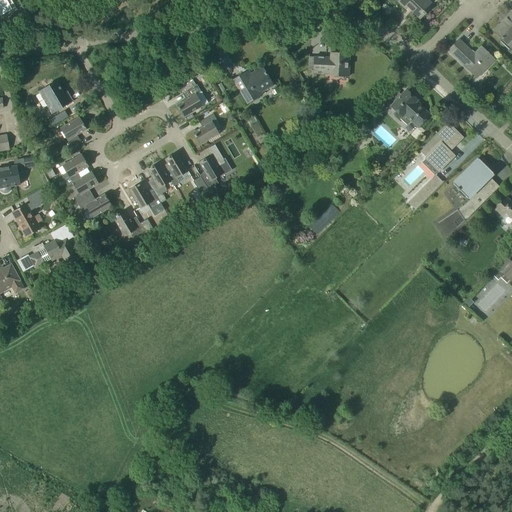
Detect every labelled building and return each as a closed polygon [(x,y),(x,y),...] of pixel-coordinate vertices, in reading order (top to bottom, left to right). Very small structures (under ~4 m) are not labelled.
[(0,0),(0,7),(2,11),(9,7),(4,0),(0,0)] [(398,0),(397,1),(405,9),(407,7),(420,20),(426,14),(424,12),(429,6),(423,0),(398,0)] [(500,42),(507,48),(511,52),(511,50),(511,39),(511,40),(511,39),(511,12),(493,31),(500,38),(498,40),(500,41),(499,42),(500,42)] [(495,59),(488,53),(481,47),(473,55),(466,48),(467,47),(459,39),(448,51),(477,78),(483,71),(495,59)] [(329,76),(348,77),(349,77),(350,54),(330,53),(330,60),(326,59),(326,51),(326,50),(325,57),(309,57),(310,49),(309,49),(308,69),(313,69),(313,73),(329,74),(329,76)] [(262,68),(250,75),(248,71),(233,80),(247,103),(261,95),(259,91),(271,83),(262,68)] [(52,114),(73,102),(66,91),(63,93),(56,81),(39,91),(52,114)] [(177,105),(184,117),(202,107),(195,95),(201,92),(197,84),(184,92),(188,99),(177,105)] [(406,90),(391,106),(391,107),(401,117),(400,118),(407,125),(411,122),(417,127),(410,135),(416,140),(425,131),(420,126),(430,115),(418,104),(417,105),(415,103),(417,100),(406,90)] [(193,133),(200,145),(218,134),(212,122),(215,121),(211,115),(201,121),(204,126),(193,133)] [(86,130),(79,118),(61,128),(65,135),(59,139),(66,150),(78,142),(75,136),(86,130)] [(462,137),(449,124),(421,152),(427,157),(426,159),(439,171),(438,172),(439,173),(453,158),(454,157),(448,151),(462,137)] [(0,136),(0,153),(10,152),(7,135),(0,136)] [(211,156),(199,163),(206,174),(200,177),(208,190),(209,189),(218,184),(215,178),(222,174),(218,168),(226,164),(215,145),(207,149),(211,156)] [(163,169),(171,181),(174,186),(179,183),(176,178),(188,171),(177,153),(180,152),(180,151),(167,158),(165,160),(168,166),(163,169)] [(22,158),(23,165),(24,169),(40,166),(38,155),(22,158)] [(77,173),(87,168),(88,167),(81,155),(63,165),(67,173),(61,176),(67,186),(73,183),(80,178),(77,173)] [(460,208),(467,218),(499,186),(489,176),(493,173),(489,170),(491,168),(483,158),(480,160),(479,159),(475,162),(474,161),(469,166),(472,169),(464,176),(463,175),(453,184),(457,188),(456,189),(458,191),(459,190),(467,198),(476,189),(477,190),(472,197),(466,203),(460,208)] [(151,189),(153,191),(160,204),(166,200),(162,194),(167,191),(163,186),(171,181),(163,169),(160,163),(150,168),(150,169),(148,170),(154,181),(149,184),(151,189)] [(20,185),(16,166),(0,168),(0,190),(0,191),(3,193),(6,193),(8,192),(10,189),(10,187),(20,185)] [(91,172),(80,178),(73,183),(79,194),(74,198),(77,203),(90,196),(87,190),(98,184),(91,172)] [(408,203),(415,210),(444,182),(443,181),(442,182),(436,175),(437,174),(436,174),(408,203)] [(210,192),(209,189),(208,190),(200,177),(193,181),(202,197),(210,192)] [(140,208),(147,204),(150,210),(160,204),(153,191),(148,194),(141,183),(126,192),(127,192),(129,190),(140,208)] [(93,201),(90,196),(77,203),(83,213),(89,210),(93,217),(111,206),(104,194),(93,201)] [(506,197),(493,209),(501,217),(505,213),(508,215),(507,216),(510,219),(511,218),(511,219),(511,220),(509,224),(511,226),(511,200),(511,202),(506,197)] [(21,229),(26,238),(40,229),(26,204),(11,212),(20,227),(21,226),(22,229),(21,229)] [(144,231),(137,219),(132,222),(125,211),(113,218),(124,236),(131,232),(134,237),(144,231)] [(28,257),(35,268),(51,259),(51,261),(61,255),(66,264),(78,257),(68,240),(71,238),(66,229),(56,235),(57,238),(44,246),(42,243),(41,243),(38,245),(36,246),(35,247),(33,247),(33,248),(34,247),(36,247),(37,252),(28,257)] [(497,267),(499,269),(510,279),(511,280),(511,279),(511,261),(507,257),(497,267)] [(0,302),(2,301),(0,296),(0,293),(12,287),(15,294),(24,289),(19,281),(20,280),(11,264),(4,268),(4,269),(0,271),(0,302)] [(468,308),(473,302),(469,298),(464,304),(468,308)]
